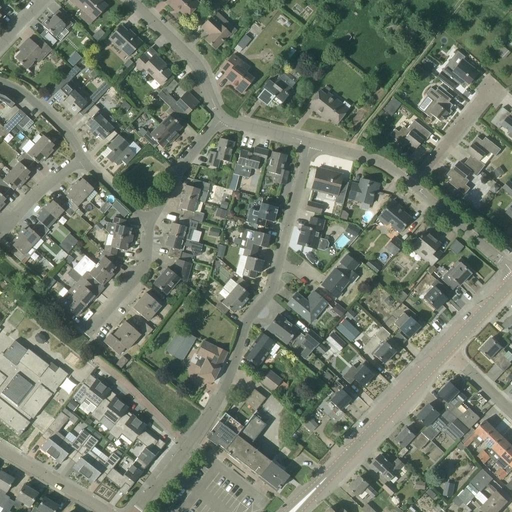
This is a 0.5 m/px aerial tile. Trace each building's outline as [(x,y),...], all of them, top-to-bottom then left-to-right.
[(95,19),(107,6),(100,0),(69,0),(74,4),(77,2),(95,19)] [(179,11),(187,18),(199,5),(193,0),(168,0),(167,2),(178,13),(179,11)] [(69,33),(67,31),(73,25),(58,10),(49,19),(48,18),(42,25),(54,37),(55,37),(60,41),(69,33)] [(215,50),(228,36),(230,38),(237,31),(216,12),(212,17),(211,17),(201,27),(210,35),(205,41),(215,50)] [(396,35),(398,37),(397,38),(407,47),(418,35),(407,25),(404,30),(402,28),(396,35)] [(128,57),(142,42),(133,34),(131,35),(121,26),(109,39),(128,57)] [(100,29),(92,37),(97,41),(105,34),(100,29)] [(15,58),(27,69),(36,60),(39,63),(52,49),(41,40),(36,46),(28,39),(21,46),(23,48),(21,51),(22,51),(15,58)] [(240,41),(237,44),(237,45),(242,49),(243,49),(246,46),(240,41)] [(290,47),(284,56),(289,60),(296,51),(290,47)] [(498,52),(497,53),(503,59),(509,53),(503,47),(498,52)] [(478,72),(463,60),(465,58),(457,52),(451,60),(436,78),(453,91),(458,84),(461,87),(465,82),(468,85),(478,72)] [(150,61),(144,55),(134,65),(140,71),(143,68),(160,85),(172,74),(161,64),(163,62),(155,55),(150,61)] [(233,55),(222,69),(228,74),(225,78),(236,86),(234,88),(242,94),(253,79),(245,73),(249,68),(233,55)] [(424,71),(418,66),(413,71),(420,76),(424,71)] [(58,92),(54,97),(63,106),(81,88),(72,79),(70,81),(65,76),(54,88),(58,92)] [(269,81),(263,88),(264,89),(257,98),(267,106),(274,97),(282,103),(288,96),(286,94),(291,88),(278,78),(274,84),(269,81)] [(157,95),(170,108),(176,114),(182,120),(198,103),(187,92),(183,97),(177,103),(168,95),(171,92),(178,84),(173,79),(166,86),(161,91),(161,92),(157,95)] [(449,102),(453,97),(439,86),(435,92),(431,88),(425,95),(433,101),(424,113),(431,118),(432,116),(440,122),(448,113),(447,113),(453,106),(449,102)] [(81,98),(76,94),(82,88),(81,88),(63,106),(74,116),(78,112),(82,116),(94,105),(84,95),(81,98)] [(8,95),(2,93),(0,91),(0,101),(4,103),(11,109),(15,104),(17,101),(8,95)] [(319,91),(308,106),(327,121),(328,118),(336,125),(348,110),(328,94),(326,96),(319,91)] [(401,104),(393,98),(383,110),(391,116),(401,104)] [(125,101),(120,106),(126,112),(131,107),(125,101)] [(105,121),(97,113),(100,110),(95,106),(87,114),(91,119),(86,124),(91,129),(88,131),(92,134),(105,121)] [(182,120),(176,114),(170,108),(165,113),(168,116),(159,125),(175,140),(179,135),(177,133),(182,127),(179,124),(182,120)] [(511,112),(511,114),(508,114),(507,111),(503,108),(491,122),(500,129),(502,126),(510,132),(508,135),(511,138),(511,112)] [(17,124),(26,116),(20,110),(16,114),(3,128),(9,133),(17,125),(17,124)] [(17,124),(17,125),(22,129),(31,120),(26,116),(17,124)] [(113,129),(109,125),(114,120),(110,116),(105,121),(92,134),(96,138),(98,136),(103,140),(104,138),(109,143),(117,134),(113,130),(113,129)] [(403,127),(399,132),(395,129),(389,136),(404,147),(407,143),(415,150),(424,138),(426,140),(431,134),(414,121),(407,130),(403,127)] [(9,133),(3,128),(0,124),(0,135),(3,139),(9,133)] [(170,145),(175,140),(159,125),(150,135),(147,132),(142,137),(155,148),(158,144),(162,148),(168,142),(170,145)] [(126,165),(136,155),(128,148),(130,146),(119,135),(107,147),(112,151),(106,157),(110,162),(111,160),(117,166),(122,161),(126,165)] [(51,148),(54,145),(43,136),(35,145),(48,156),(53,150),(51,148)] [(493,154),(496,156),(501,150),(486,137),(483,141),(477,137),(472,144),(473,145),(467,152),(472,155),(468,160),(481,171),(486,165),(485,165),(493,154)] [(230,163),(234,142),(220,139),(216,153),(210,152),(207,165),(218,168),(220,160),(230,163)] [(42,162),(48,156),(35,145),(27,154),(25,152),(21,156),(31,165),(35,161),(38,164),(40,161),(42,162)] [(266,162),(268,151),(255,148),(253,153),(241,150),(237,165),(257,170),(259,161),(266,162)] [(275,182),(286,185),(289,172),(283,170),(287,156),(272,152),(268,172),(277,175),(275,182)] [(153,154),(122,175),(135,194),(152,182),(150,178),(159,172),(163,178),(167,175),(153,154)] [(27,170),(31,165),(21,156),(16,161),(19,163),(11,172),(24,183),(29,177),(27,175),(30,172),(27,170)] [(477,176),(481,171),(468,160),(464,165),(459,162),(454,169),(453,168),(447,175),(452,179),(450,183),(465,195),(470,188),(466,185),(470,181),(467,179),(472,172),(477,176)] [(499,166),(493,171),(498,178),(504,173),(499,166)] [(326,172),(326,171),(317,169),(312,190),(338,196),(342,175),(341,176),(326,172)] [(18,189),(24,183),(11,172),(3,180),(0,178),(0,186),(7,192),(10,188),(13,190),(16,187),(18,189)] [(93,193),(91,191),(93,189),(82,179),(80,182),(78,180),(72,186),(87,200),(93,193)] [(207,193),(210,184),(194,180),(191,187),(186,186),(182,197),(202,203),(204,203),(207,193)] [(348,200),(370,206),(376,184),(361,180),(359,185),(352,184),(348,200)] [(511,182),(510,180),(503,188),(511,196),(511,182)] [(500,188),(494,184),(490,189),(496,193),(500,188)] [(87,200),(72,186),(67,192),(69,194),(66,197),(69,200),(65,203),(75,212),(79,208),(81,211),(89,202),(87,200)] [(200,213),(202,203),(182,197),(179,209),(185,210),(182,218),(180,217),(202,224),(204,214),(200,213)] [(75,212),(65,203),(61,208),(53,201),(50,204),(48,202),(43,208),(56,220),(64,211),(71,217),(75,212)] [(104,215),(112,205),(107,201),(99,210),(104,215)] [(227,210),(229,203),(222,201),(220,208),(227,210)] [(399,207),(392,201),(380,216),(399,232),(410,219),(398,209),(399,207)] [(322,205),(309,203),(308,202),(306,210),(320,213),(322,205)] [(265,227),(266,220),(273,222),(277,208),(261,204),(259,211),(250,209),(247,222),(265,227)] [(48,229),(56,220),(43,208),(37,214),(39,216),(37,219),(39,222),(35,226),(45,235),(49,230),(48,229)] [(227,210),(220,208),(220,209),(218,208),(215,216),(224,219),(227,210)] [(342,211),(340,219),(346,221),(348,214),(345,212),(342,211)] [(202,224),(180,217),(178,225),(172,223),(168,235),(192,242),(192,241),(190,241),(193,230),(195,231),(198,223),(202,224)] [(110,235),(132,240),(133,235),(130,235),(131,228),(124,227),(126,220),(114,218),(113,224),(107,223),(106,230),(110,235)] [(302,227),(298,244),(317,249),(324,251),(328,248),(329,243),(327,240),(320,238),(324,221),(311,218),(308,228),(302,227)] [(94,226),(98,232),(102,228),(98,223),(94,226)] [(349,224),(345,232),(356,238),(361,231),(349,224)] [(41,240),(45,235),(35,226),(31,230),(29,228),(26,231),(24,229),(19,235),(32,247),(39,238),(41,240)] [(211,228),(209,235),(218,237),(220,230),(211,228)] [(243,229),(240,245),(239,248),(244,249),(257,252),(259,246),(267,248),(270,236),(243,229)] [(432,266),(442,254),(436,249),(440,244),(425,231),(411,248),(432,266)] [(362,232),(357,238),(362,242),(367,236),(362,232)] [(66,253),(77,241),(67,233),(56,244),(66,253)] [(32,247),(19,235),(13,241),(15,243),(13,246),(15,248),(11,253),(21,262),(25,257),(28,259),(36,251),(32,247)] [(132,240),(110,235),(108,235),(106,246),(104,251),(116,256),(117,249),(126,251),(128,244),(131,245),(132,240)] [(190,248),(192,242),(168,235),(165,246),(171,248),(169,256),(180,259),(182,251),(180,250),(181,245),(190,248)] [(394,255),(403,245),(394,238),(386,248),(394,255)] [(257,252),(244,249),(243,256),(247,257),(244,269),(246,269),(244,276),(255,279),(257,272),(260,273),(263,261),(255,259),(257,252)] [(116,257),(116,256),(104,251),(101,255),(104,257),(96,266),(110,278),(114,274),(112,272),(116,267),(110,263),(116,257)] [(340,292),(349,281),(353,284),(358,277),(353,272),(359,265),(346,255),(339,263),(339,264),(328,277),(330,278),(323,287),(337,299),(342,293),(340,292)] [(69,264),(74,259),(70,256),(65,261),(69,264)] [(96,266),(85,256),(73,269),(90,284),(94,279),(101,285),(105,280),(107,282),(110,278),(96,266)] [(377,274),(381,269),(370,259),(366,265),(377,274)] [(191,264),(177,260),(173,274),(167,269),(154,284),(166,294),(179,279),(186,281),(191,264)] [(453,290),(457,285),(458,286),(470,274),(460,264),(454,270),(452,267),(441,279),(453,290)] [(90,284),(73,269),(68,275),(76,282),(73,286),(78,290),(73,296),(85,307),(95,296),(90,292),(94,287),(90,284)] [(229,294),(243,305),(248,299),(246,297),(249,294),(245,291),(250,286),(240,277),(235,282),(234,281),(225,290),(230,294),(229,294)] [(424,298),(436,310),(446,299),(433,287),(424,298)] [(408,296),(402,291),(396,298),(402,303),(408,296)] [(85,307),(73,296),(68,292),(63,297),(62,297),(55,306),(67,317),(71,313),(76,317),(85,307)] [(296,293),(287,304),(310,323),(327,304),(313,292),(306,301),(296,293)] [(154,314),(161,306),(146,293),(139,301),(154,314)] [(238,311),(243,305),(229,294),(222,303),(220,301),(215,307),(225,315),(229,310),(233,313),(235,310),(238,311)] [(395,301),(389,296),(384,301),(389,307),(395,301)] [(148,321),(154,314),(139,301),(133,308),(148,321)] [(331,310),(341,317),(346,311),(337,303),(331,310)] [(400,330),(409,338),(419,327),(410,319),(409,319),(404,314),(394,323),(400,329),(400,330)] [(298,329),(278,315),(267,329),(287,343),(298,329)] [(134,342),(140,335),(125,322),(119,329),(134,342)] [(147,336),(153,330),(145,323),(139,329),(147,336)] [(382,342),(383,341),(390,335),(382,327),(375,335),(382,342)] [(180,328),(166,352),(182,362),(196,338),(180,328)] [(127,350),(134,342),(119,329),(115,334),(112,331),(110,335),(124,348),(127,350)] [(320,342),(321,340),(310,331),(304,337),(309,341),(304,347),(312,354),(316,349),(315,349),(320,343),(320,342)] [(339,352),(346,344),(333,332),(326,340),(339,352)] [(279,348),(274,344),(262,333),(244,357),(258,367),(268,353),(273,357),(279,348)] [(118,355),(124,348),(110,335),(103,342),(118,355)] [(491,359),(502,369),(504,371),(511,363),(510,362),(511,360),(511,353),(509,350),(506,352),(491,338),(480,350),(491,359)] [(58,368),(51,362),(49,365),(28,349),(27,351),(15,341),(3,356),(36,382),(17,406),(0,392),(0,386),(7,378),(0,372),(0,419),(20,435),(30,423),(29,421),(31,418),(33,419),(55,391),(68,375),(59,367),(58,368)] [(205,363),(199,376),(213,382),(227,353),(203,341),(197,355),(203,358),(206,359),(205,363)] [(395,352),(384,342),(373,354),(384,364),(395,352)] [(321,343),(316,349),(322,355),(328,349),(321,343)] [(121,369),(128,360),(123,356),(116,365),(121,369)] [(349,384),(354,379),(363,387),(373,375),(361,363),(356,369),(353,366),(342,377),(349,384)] [(270,370),(260,382),(273,392),(278,387),(283,392),(288,386),(282,381),(283,380),(270,370)] [(320,378),(326,384),(332,377),(326,371),(320,378)] [(179,426),(191,409),(151,375),(140,386),(179,426)] [(96,407),(97,408),(104,398),(110,391),(96,380),(89,389),(83,384),(72,398),(92,413),(96,407)] [(464,414),(457,408),(467,398),(460,392),(450,382),(439,394),(445,399),(445,400),(449,403),(450,401),(455,406),(450,412),(458,420),(469,430),(480,418),(469,408),(464,414)] [(250,396),(261,405),(265,399),(254,390),(250,396)] [(331,401),(340,410),(351,399),(341,390),(331,401)] [(256,411),(261,405),(250,396),(245,402),(256,411)] [(124,413),(128,409),(114,397),(110,403),(104,398),(97,408),(96,407),(92,413),(90,415),(99,422),(104,416),(114,425),(115,425),(124,413)] [(429,404),(417,417),(428,427),(435,419),(444,427),(448,422),(429,404)] [(50,456),(65,438),(58,432),(69,418),(61,412),(48,429),(53,433),(41,448),(50,456)] [(134,420),(124,413),(115,425),(114,425),(108,433),(117,440),(121,434),(133,443),(136,439),(136,438),(143,430),(146,426),(136,418),(134,420)] [(243,427),(234,420),(225,413),(210,433),(207,438),(224,451),(224,452),(243,427)] [(266,425),(261,422),(254,416),(245,428),(243,427),(224,452),(242,465),(254,449),(250,445),(266,425)] [(310,419),(304,425),(311,432),(317,426),(310,419)] [(466,433),(469,430),(458,420),(450,429),(461,439),(466,433)] [(465,447),(466,448),(470,443),(473,440),(478,445),(484,440),(494,429),(486,420),(470,437),(466,433),(461,439),(460,440),(460,441),(465,447)] [(395,440),(404,448),(412,440),(422,449),(430,441),(420,431),(415,436),(407,428),(395,440)] [(75,455),(91,435),(83,429),(72,443),(65,438),(50,456),(60,464),(70,451),(75,455)] [(492,448),(503,437),(494,429),(484,440),(478,445),(475,448),(476,449),(484,440),(492,448)] [(158,442),(143,430),(136,438),(136,439),(146,446),(134,462),(144,469),(158,451),(153,447),(158,442)] [(83,476),(98,457),(91,451),(98,441),(91,435),(75,455),(80,459),(73,468),(83,476)] [(501,457),(511,445),(503,437),(492,448),(487,454),(481,460),(485,464),(491,457),(496,452),(501,457)] [(465,447),(460,441),(456,445),(462,451),(465,447)] [(499,477),(511,462),(511,445),(501,457),(506,461),(495,473),(499,477)] [(271,462),(263,455),(254,449),(242,465),(259,478),(271,462)] [(406,453),(403,449),(398,454),(401,456),(402,457),(406,453)] [(487,454),(484,450),(477,457),(481,460),(487,454)] [(113,468),(120,459),(113,452),(105,462),(98,457),(83,476),(93,483),(100,474),(105,477),(106,477),(113,468)] [(398,458),(391,465),(381,455),(371,466),(378,472),(379,471),(384,475),(390,481),(399,472),(405,466),(405,465),(398,458)] [(130,487),(144,469),(134,462),(123,476),(113,468),(106,477),(121,489),(125,483),(130,487)] [(259,478),(276,491),(279,487),(280,488),(289,476),(271,462),(259,478),(259,479),(259,478)] [(511,462),(499,477),(502,480),(511,469),(511,462)] [(471,483),(480,491),(481,492),(493,479),(482,469),(470,482),(471,483)] [(3,509),(9,499),(10,498),(5,494),(14,480),(0,471),(0,506),(3,509)] [(360,477),(349,488),(358,496),(365,490),(374,498),(378,494),(369,485),(360,477)] [(388,481),(382,487),(392,496),(397,490),(388,481)] [(475,496),(480,491),(471,483),(466,488),(465,487),(460,492),(461,493),(458,497),(464,502),(466,505),(475,496)] [(24,485),(16,499),(22,502),(30,507),(38,494),(24,485)] [(488,500),(500,510),(508,502),(491,485),(487,489),(493,494),(488,500)] [(430,489),(427,493),(433,498),(437,495),(430,489)] [(454,491),(444,489),(443,496),(452,498),(454,491)] [(55,511),(58,506),(44,498),(37,509),(42,511),(55,511)] [(15,502),(9,499),(3,509),(0,511),(10,511),(9,511),(15,502)] [(483,511),(498,511),(500,510),(488,500),(483,505),(477,500),(474,503),(483,511)] [(469,511),(471,510),(466,505),(464,502),(463,503),(459,507),(464,511),(469,511)]
